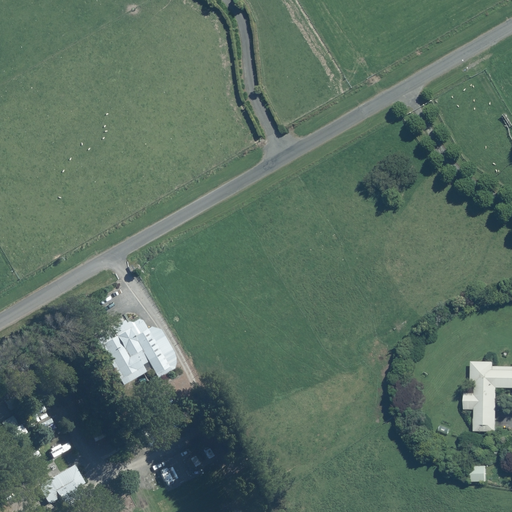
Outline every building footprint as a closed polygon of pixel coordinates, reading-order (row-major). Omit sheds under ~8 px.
[(151,327),(145,330),(139,318),(132,322),(129,316),(103,331),(105,334),(93,341),(103,359),(106,357),(122,385),(144,372),(141,367),(148,363),(156,377),(173,365),(175,357),(158,327),(151,327)] [(497,432),(498,387),(511,387),(511,366),(494,367),(494,363),(473,363),(472,393),(466,393),(465,410),(476,410),(475,432),(497,432)] [(12,417),(2,424),(7,432),(17,425),(12,417)] [(48,506),(86,484),(74,464),(39,485),(40,492),(48,506)] [(472,466),(472,482),(486,482),(486,466),(472,466)]
